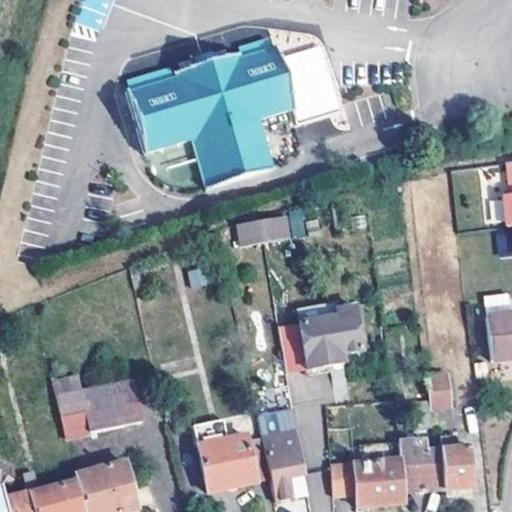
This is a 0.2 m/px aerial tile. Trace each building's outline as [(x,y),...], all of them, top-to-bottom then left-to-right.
[(83,0),(77,23),(101,30),(110,0),(83,0)] [(147,154),(194,141),(209,187),(275,168),(261,120),(295,109),(276,47),(271,49),(267,40),(241,49),(242,54),(217,61),(214,52),(205,55),(196,58),(199,67),(174,74),(171,70),(129,82),(132,90),(128,92),(147,154)] [(501,198),(504,228),(511,226),(511,165),(505,167),(509,198),(501,198)] [(289,210),(291,237),(305,236),(302,209),(289,210)] [(282,225),(258,229),(262,248),(286,244),(282,225)] [(258,229),(237,232),(241,252),(262,248),(258,229)] [(206,273),(188,277),(192,292),(210,288),(206,273)] [(482,297),(491,364),(511,360),(511,315),(507,316),(504,295),(482,297)] [(298,326),(337,319),(336,312),(335,306),(296,314),(298,326)] [(341,356),(362,353),(355,310),(336,312),(337,319),(298,326),(307,374),(343,366),(341,356)] [(49,381),(53,395),(64,438),(140,426),(133,382),(80,391),(78,376),(49,381)] [(446,376),(424,379),(427,404),(428,410),(450,408),(446,376)] [(428,410),(427,404),(410,406),(414,432),(431,430),(428,410)] [(227,440),(222,417),(190,425),(206,494),(253,483),(243,437),(227,440)] [(260,439),(274,504),(292,501),(288,479),(303,476),(295,432),(260,439)] [(439,452),(437,452),(439,492),(471,490),(468,451),(457,451),(455,439),(438,441),(439,452)] [(397,463),(400,495),(439,492),(437,452),(425,453),(423,442),(395,444),(396,449),(397,463)] [(374,450),(375,465),(397,463),(396,449),(374,450)] [(329,499),(353,498),(355,509),(401,506),(400,495),(397,463),(375,465),(327,469),(329,499)] [(122,464),(74,477),(76,483),(83,511),(130,511),(135,511),(122,464)] [(29,475),(20,478),(24,493),(29,511),(83,511),(76,483),(34,493),(29,475)] [(0,511),(29,511),(24,493),(5,498),(0,491),(0,511)]
